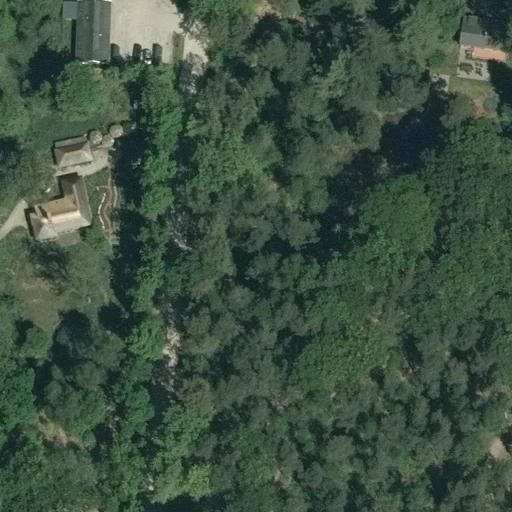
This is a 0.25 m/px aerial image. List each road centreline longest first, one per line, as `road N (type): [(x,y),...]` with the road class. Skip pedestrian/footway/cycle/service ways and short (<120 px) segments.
road 1 (track): [(201,0),(159,511)]
road 2 (track): [(253,511),(301,419),(375,342),(511,248)]
